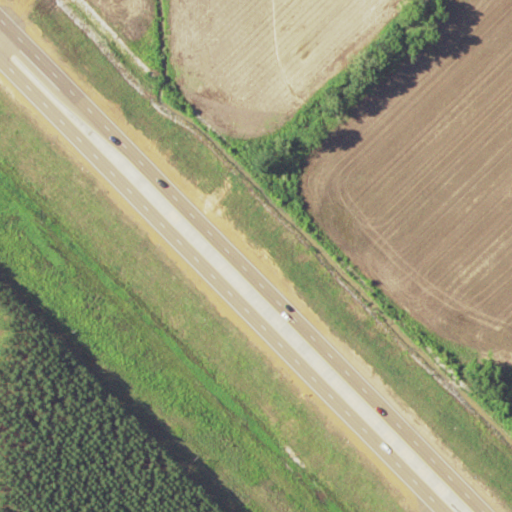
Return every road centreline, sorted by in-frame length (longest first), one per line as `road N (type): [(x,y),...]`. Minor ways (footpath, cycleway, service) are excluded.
road 1 (primary): [(478,511),(0,24)]
road 2 (primary): [(0,64),(435,511)]
